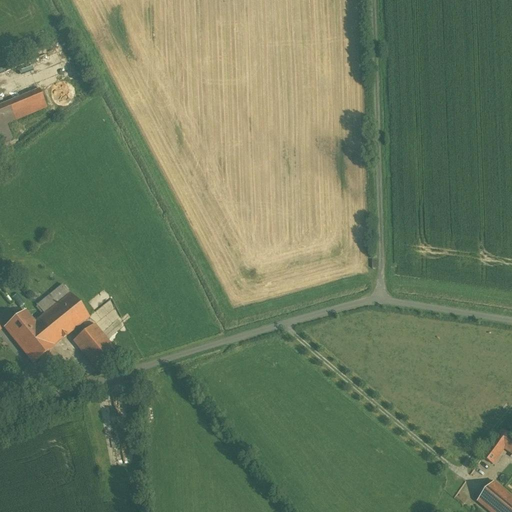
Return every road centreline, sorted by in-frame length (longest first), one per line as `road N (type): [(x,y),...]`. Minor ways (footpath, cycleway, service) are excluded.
road 1 (unclassified): [(0,423),(126,367),(342,297),(370,291),(511,313)]
road 2 (track): [(370,291),(360,0)]
